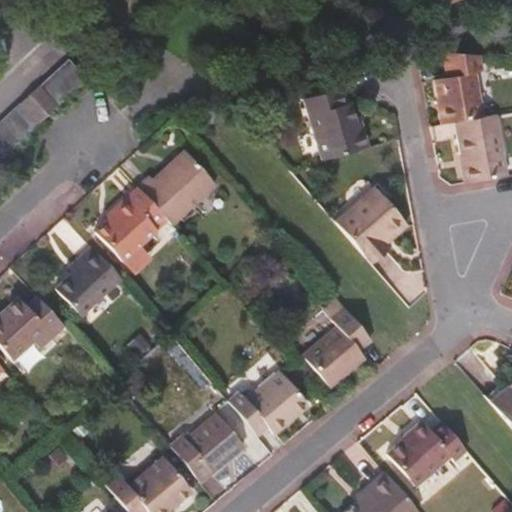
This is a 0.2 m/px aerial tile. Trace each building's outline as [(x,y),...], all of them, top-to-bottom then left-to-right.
[(481,70),(478,55),(476,55),(441,52),(445,77),(433,79),(442,124),(454,122),(481,117),(474,72),(481,70)] [(0,121),(0,158),(88,77),(70,57),(0,121)] [(300,99),(320,161),(364,146),(359,130),(356,131),(346,103),(340,105),(335,88),(300,99)] [(454,122),(465,181),(504,174),(494,114),(481,117),(454,122)] [(148,175),(136,186),(163,216),(171,224),(214,185),(181,150),(151,177),(148,175)] [(152,226),(163,216),(136,186),(125,195),(131,202),(97,233),(124,262),(157,231),(152,226)] [(367,260),(382,247),(378,243),(402,222),(372,189),(334,222),(367,260)] [(405,227),(402,222),(378,243),(382,247),(405,227)] [(79,312),(119,276),(91,244),(79,255),(84,261),(72,272),(55,287),(79,312)] [(385,252),(382,247),(367,260),(371,264),(385,252)] [(66,266),(72,272),(84,261),(79,255),(66,266)] [(37,344),(61,322),(36,295),(25,305),(17,297),(0,312),(0,327),(19,348),(30,338),(37,344)] [(324,334),(290,362),(312,388),(323,379),(328,385),(352,366),(346,358),(358,347),(333,317),(319,327),(324,334)] [(236,391),(226,399),(254,434),(265,425),(269,431),(305,403),(278,370),(243,399),(236,391)] [(317,395),(328,385),(323,379),(312,388),(317,395)] [(511,382),(489,402),(511,428),(511,382)] [(184,436),(169,448),(170,448),(197,480),(242,443),(219,414),(187,440),(184,436)] [(454,460),(465,450),(439,422),(428,431),(420,422),(399,439),(401,442),(386,454),(414,486),(450,456),(454,460)] [(115,473),(102,483),(126,511),(142,511),(145,510),(146,511),(153,511),(185,486),(157,454),(122,482),(115,473)] [(416,511),(418,510),(384,470),(364,486),(367,491),(342,511),(416,511)]
